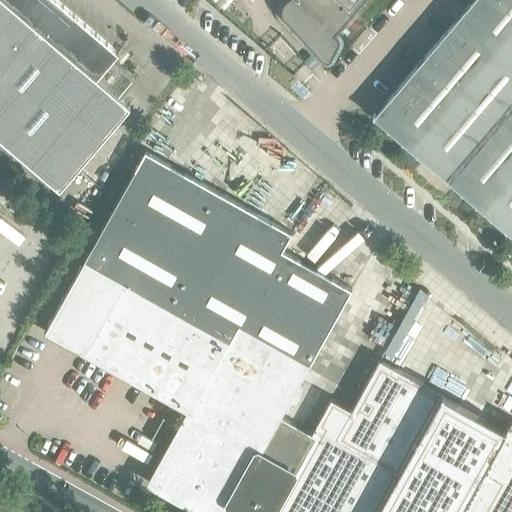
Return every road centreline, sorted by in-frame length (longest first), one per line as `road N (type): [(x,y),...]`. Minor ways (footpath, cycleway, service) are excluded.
road 1 (unclassified): [(511,310),(143,0)]
road 2 (unclassified): [(112,511),(0,448)]
